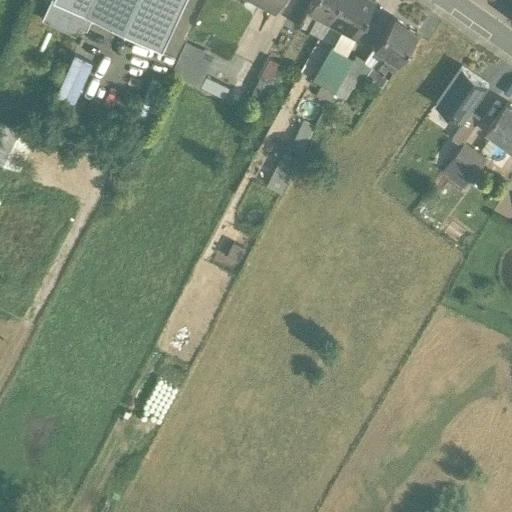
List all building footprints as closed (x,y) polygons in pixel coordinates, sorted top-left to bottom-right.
[(92,11),(68,0),(48,0),(42,15),(74,30),(78,22),(85,25),(92,11)] [(180,0),(68,0),(92,11),(160,43),(180,0)] [(336,0),(310,0),(297,23),(307,29),(317,11),(327,16),(336,0)] [(372,0),(336,0),(327,16),(341,24),(333,40),(346,47),(347,47),(372,0)] [(417,31),(393,14),(373,43),(385,51),(375,66),(386,74),(387,74),(417,31)] [(214,55),(186,40),(170,68),(198,84),(214,55)] [(346,47),(333,40),(318,66),(330,72),(341,51),(343,52),(346,47)] [(385,51),(373,43),(364,57),(363,58),(366,60),(372,64),(375,66),(385,51)] [(343,52),(341,51),(330,72),(341,78),(352,57),(343,52)] [(341,78),(334,90),(345,96),(366,60),(363,58),(364,57),(355,51),(352,57),(341,78)] [(90,60),(77,54),(59,92),(73,99),(90,60)] [(286,70),(271,61),(252,95),(267,103),(286,70)] [(375,66),(372,64),(365,73),(380,83),(386,74),(375,66)] [(489,83),(462,64),(437,100),(464,119),(471,110),(489,83)] [(330,72),(318,66),(312,78),(334,90),(341,78),(330,72)] [(511,102),(508,100),(488,127),(501,137),(489,153),(502,162),(511,147),(511,102)] [(464,119),(453,135),(462,142),(480,116),(471,110),(464,119)] [(32,131),(2,117),(0,121),(0,153),(17,162),(32,131)] [(487,156),(465,139),(462,142),(450,158),(458,164),(465,169),(473,175),(487,156)] [(284,187),(298,155),(285,149),(271,182),(284,187)] [(465,169),(458,164),(453,170),(460,175),(465,169)]
